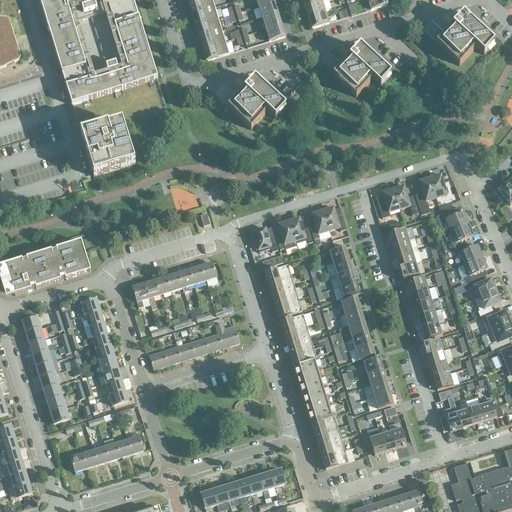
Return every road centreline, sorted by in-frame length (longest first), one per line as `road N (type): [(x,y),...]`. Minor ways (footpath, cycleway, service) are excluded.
road 1 (residential): [(57,511),(0,327)]
road 2 (residential): [(161,0),(188,87),(271,62)]
road 3 (residential): [(72,142),(27,0)]
road 4 (residential): [(226,232),(362,186)]
road 5 (residential): [(362,186),(459,155),(474,189)]
road 6 (residential): [(314,502),(445,459)]
road 7 (residential): [(293,442),(169,479)]
road 8 (residential): [(142,392),(264,354)]
road 9 (residential): [(264,354),(226,232)]
road 10 (residential): [(226,232),(106,274)]
road 11 (residential): [(142,392),(106,274)]
